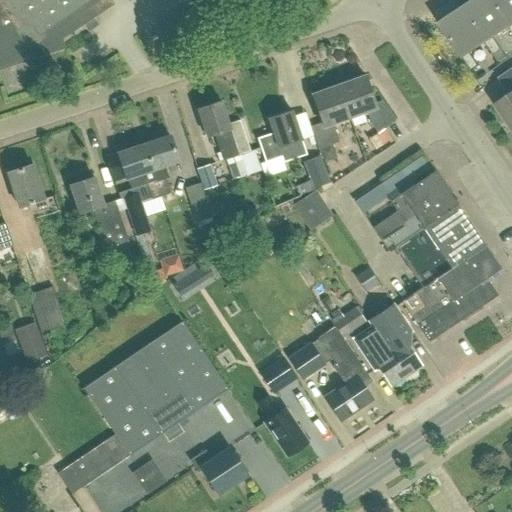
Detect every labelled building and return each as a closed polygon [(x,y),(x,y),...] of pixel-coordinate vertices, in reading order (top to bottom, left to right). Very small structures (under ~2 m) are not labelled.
[(86,30),(96,23),(87,9),(100,0),(0,0),(0,68),(63,48),(60,39),(82,24),(84,27),(86,30)] [(507,26),(508,25),(491,0),(472,0),(462,7),(485,41),(483,42),(498,63),(506,58),(492,36),(507,26)] [(511,0),(491,0),(508,25),(507,26),(511,33),(511,0)] [(485,41),(462,7),(461,8),(460,6),(451,12),(452,14),(438,23),(471,71),(478,66),(468,51),(483,42),(485,41)] [(511,129),(511,68),(498,79),(509,96),(495,105),(511,129)] [(364,77),(337,86),(349,119),(366,113),(370,125),(376,134),(394,122),(381,102),(374,104),(364,77)] [(338,143),(332,125),(349,119),(337,86),(311,95),(321,124),(309,128),(317,151),(338,143)] [(227,125),(220,102),(197,110),(206,138),(213,135),(222,162),(239,156),(245,176),(260,171),(253,151),(249,153),(239,121),(227,125)] [(266,162),(281,157),(278,148),(300,140),(291,112),(267,120),(274,140),(260,145),(266,162)] [(142,145),(151,171),(160,197),(171,193),(166,179),(169,177),(165,166),(177,163),(169,136),(142,145)] [(152,199),(160,197),(151,171),(142,145),(117,153),(125,180),(127,179),(132,189),(133,188),(134,194),(123,197),(136,236),(151,231),(141,200),(151,197),(152,199)] [(317,184),(329,179),(320,156),(307,161),(317,184)] [(19,208),(43,200),(31,165),(7,173),(19,208)] [(203,190),(215,186),(209,165),(196,169),(203,190)] [(380,239),(389,252),(395,248),(394,247),(422,228),(456,205),(434,172),(390,201),(404,223),(380,239)] [(108,226),(121,222),(114,201),(102,205),(93,178),(70,186),(79,214),(92,210),(98,229),(108,226)] [(207,205),(200,183),(186,188),(197,223),(212,218),(208,205),(207,205)] [(293,206),(309,231),(332,216),(316,191),(293,206)] [(394,247),(395,248),(408,268),(421,288),(422,289),(443,275),(481,249),(478,244),(481,242),(456,205),(422,228),(394,247)] [(121,222),(108,226),(109,229),(96,233),(102,250),(127,241),(121,222)] [(0,249),(11,246),(4,224),(0,225),(0,249)] [(485,279),(486,279),(500,269),(487,251),(484,253),(481,249),(443,275),(458,297),(485,279)] [(161,260),(166,275),(182,269),(178,255),(161,260)] [(366,291),(379,283),(366,262),(353,270),(366,291)] [(416,325),(458,297),(443,275),(422,289),(421,288),(401,302),(416,325)] [(497,296),(486,279),(485,279),(458,297),(416,325),(428,343),(497,296)] [(28,295),(40,334),(65,326),(52,287),(28,295)] [(375,331),(405,377),(421,366),(402,338),(411,332),(393,305),(368,321),(375,331)] [(340,313),(329,320),(341,338),(352,331),(340,313)] [(113,366),(160,434),(226,389),(180,321),(113,366)] [(390,387),(405,377),(375,331),(360,341),(390,387)] [(52,362),(48,356),(40,334),(21,341),(33,374),(42,370),(41,366),(52,362)] [(370,401),(362,388),(371,382),(343,341),(325,353),(332,363),(332,368),(344,385),(324,398),(340,421),(370,401)] [(303,380),(326,365),(311,342),(288,358),(303,380)] [(273,395),(298,378),(283,356),(259,373),(273,395)] [(128,456),(160,434),(113,366),(82,387),(114,434),(128,456)] [(0,372),(0,390),(12,386),(6,371),(0,372)] [(13,395),(3,401),(13,416),(23,409),(13,395)] [(278,413),(267,396),(256,404),(267,420),(263,423),(286,457),(307,443),(284,409),(278,413)] [(115,465),(100,443),(59,471),(56,473),(71,494),(115,465)] [(245,474),(228,449),(211,461),(204,451),(189,461),(197,473),(201,471),(216,494),(245,474)]
